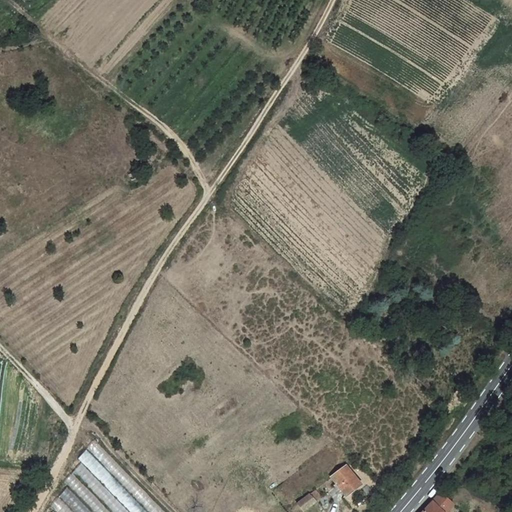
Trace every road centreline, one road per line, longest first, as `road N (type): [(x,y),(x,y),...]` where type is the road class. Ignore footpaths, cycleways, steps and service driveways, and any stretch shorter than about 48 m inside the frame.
road 1 (track): [(36,511),(139,300),(333,0)]
road 2 (track): [(13,0),(52,42),(177,139),(208,195)]
road 3 (secondary): [(511,364),(402,511)]
road 4 (track): [(174,511),(97,431),(78,423)]
